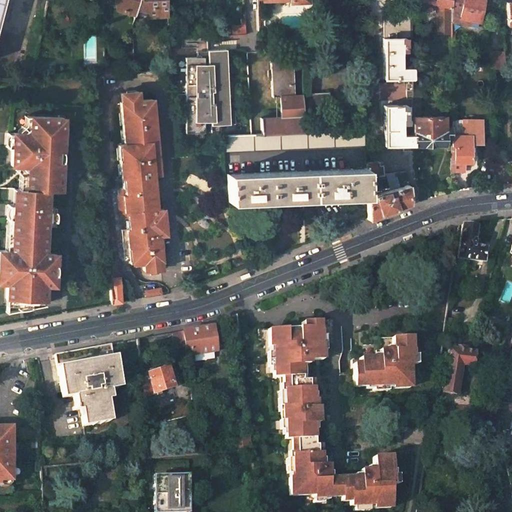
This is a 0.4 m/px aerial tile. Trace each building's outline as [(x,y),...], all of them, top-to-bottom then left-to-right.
[(118,0),(115,7),(134,15),(136,9),(138,0),(118,0)] [(138,0),(136,9),(149,9),(149,18),(160,17),(160,10),(167,10),(166,0),(138,0)] [(451,7),(451,0),(419,0),(437,4),(437,34),(451,34),(451,22),(451,10),(451,7)] [(451,0),(451,7),(451,10),(451,22),(465,25),(466,19),(474,20),(480,21),(483,0),(451,0)] [(386,17),(387,29),(411,27),(410,15),(386,17)] [(244,26),(232,27),(232,35),(238,35),(245,34),(244,26)] [(405,37),(383,38),(383,79),(406,78),(412,78),(412,67),(402,67),(402,54),(405,54),(405,51),(405,37)] [(230,124),(226,48),(207,50),(208,56),(197,57),(185,58),(189,126),(230,124)] [(504,52),(489,53),(489,67),(504,69),(504,52)] [(291,60),(270,61),(272,96),(280,96),(293,95),(291,60)] [(105,66),(94,67),(95,73),(95,76),(105,75),(105,66)] [(137,90),(120,92),(121,102),(138,100),(137,90)] [(421,103),(420,92),(412,93),(412,98),(413,103),(419,103),(421,103)] [(302,133),(303,95),(293,95),(280,96),(281,118),(261,119),(262,135),(302,133)] [(159,175),(152,98),(138,100),(121,102),(126,143),(120,144),(122,162),(120,162),(121,177),(123,177),(125,189),(128,217),(129,228),(123,229),(125,247),(127,247),(128,260),(129,264),(136,263),(143,262),(143,270),(161,269),(160,261),(161,261),(158,235),(165,234),(163,208),(156,209),(153,175),(159,175)] [(406,104),(384,105),(385,146),(407,145),(413,145),(413,134),(403,134),(403,121),(406,121),(406,118),(407,118),(406,104)] [(26,115),(25,124),(14,131),(28,132),(29,116),(26,115)] [(63,140),(64,117),(29,116),(28,132),(14,131),(14,133),(13,148),(12,165),(17,165),(24,166),(23,187),(19,187),(13,186),(12,206),(10,251),(5,251),(0,250),(0,282),(6,283),(6,297),(45,299),(45,285),(54,285),(55,274),(53,274),(53,263),(56,263),(56,252),(45,252),(46,224),(47,206),(48,189),(60,189),(61,161),(58,161),(58,151),(62,151),(63,140)] [(419,116),(413,116),(413,134),(413,145),(444,145),(445,138),(450,138),(450,127),(444,127),(444,116),(419,116)] [(464,163),(470,163),(471,143),(481,143),(481,120),(452,120),(452,136),(451,145),(451,171),(464,171),(464,163)] [(225,150),(365,144),(365,130),(307,133),(302,133),(262,135),(224,136),(225,150)] [(13,148),(14,133),(8,133),(7,134),(5,138),(5,141),(5,143),(6,145),(8,147),(13,148)] [(365,167),(366,178),(384,175),(382,165),(377,165),(377,162),(365,163),(365,167)] [(365,167),(226,173),(228,202),(366,196),(366,185),(366,178),(365,167)] [(384,175),(366,178),(366,185),(392,181),(392,174),(384,175)] [(504,178),(494,179),(495,186),(507,185),(506,179),(504,179),(504,178)] [(425,184),(417,184),(417,201),(425,199),(425,184)] [(408,185),(366,197),(367,219),(390,210),(408,203),(408,185)] [(119,213),(125,217),(128,217),(125,189),(122,190),(118,195),(119,213)] [(54,210),(55,206),(47,206),(46,224),(54,224),(54,221),(56,220),(57,220),(58,219),(59,216),(59,214),(58,212),(56,210),(54,210)] [(468,226),(461,225),(460,233),(457,258),(482,261),(482,260),(484,248),(477,247),(478,241),(477,240),(473,239),(475,227),(468,226)] [(120,302),(119,277),(112,277),(112,266),(108,267),(110,303),(120,302)] [(145,290),(146,297),(163,295),(162,288),(145,290)] [(6,297),(6,305),(32,306),(44,303),(45,299),(6,297)] [(235,315),(226,318),(228,330),(237,329),(235,315)] [(292,462),(292,477),(290,477),(291,499),(307,498),(307,493),(312,492),(313,498),(313,499),(322,499),(329,498),(341,498),(341,502),(349,501),(349,506),(354,506),(368,505),(368,508),(390,507),(389,491),(384,491),(384,486),(389,486),(391,485),(390,475),(390,469),(389,456),(372,456),(373,467),(373,470),(367,470),(363,471),(359,471),(359,476),(360,479),(353,480),(331,481),(328,481),(327,474),(326,463),(324,463),(322,463),(320,463),(319,454),(318,443),(313,443),(312,428),(311,421),(315,420),(318,420),(317,404),(314,404),(314,401),(314,399),(311,399),(311,395),(310,375),(308,375),(307,360),(317,360),(322,359),(321,352),(325,351),(325,343),(332,343),(331,321),(303,323),(303,328),(297,329),(298,332),(285,333),(285,329),(258,331),(259,341),(268,340),(268,348),(272,347),(272,354),(273,369),(273,376),(273,380),(282,379),(283,394),(283,409),(281,409),(281,417),(281,423),(284,423),(285,433),(285,440),(286,442),(290,442),(291,455),(292,462)] [(510,324),(504,322),(499,334),(506,335),(510,324)] [(208,327),(182,331),(184,347),(185,356),(215,351),(211,326),(208,327)] [(182,331),(172,333),(172,337),(173,344),(178,347),(184,347),(182,331)] [(369,386),(386,385),(386,388),(407,387),(406,369),(401,369),(401,365),(406,364),(409,364),(409,353),(409,346),(408,337),(377,338),(378,350),(373,351),(374,358),(363,359),(350,360),(351,373),(338,373),(339,387),(362,386),(369,386)] [(82,350),(54,356),(62,398),(73,396),(75,406),(76,410),(80,409),(83,426),(109,421),(106,407),(105,400),(109,399),(107,389),(118,387),(110,344),(110,345),(82,350)] [(474,352),(449,348),(442,392),(456,394),(461,364),(472,366),(474,352)] [(149,382),(141,385),(143,397),(156,393),(157,395),(162,394),(161,391),(173,387),(166,367),(146,374),(149,382)] [(511,403),(500,402),(498,430),(504,461),(511,461),(511,403)] [(8,428),(0,428),(0,481),(10,482),(8,428)] [(250,438),(233,439),(233,444),(241,443),(242,449),(251,449),(250,438)] [(158,444),(149,444),(150,458),(159,457),(158,444)] [(181,511),(181,474),(157,474),(157,483),(152,483),(152,503),(158,503),(158,511),(173,511),(172,511),(181,511)]
